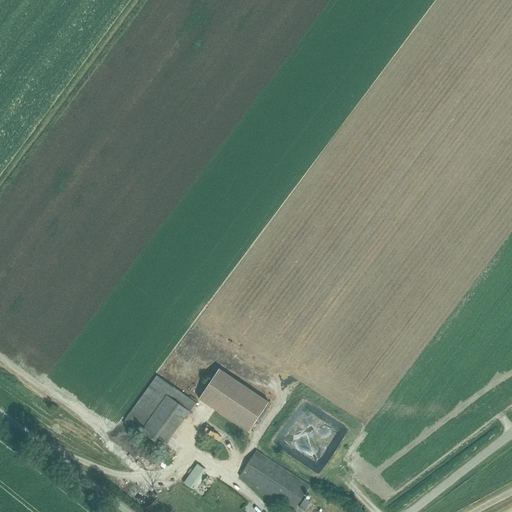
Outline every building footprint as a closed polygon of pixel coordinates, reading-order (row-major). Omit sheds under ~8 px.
[(219,369),(199,399),(249,433),(269,402),(219,369)] [(164,391),(171,382),(154,370),(148,380),(164,391)] [(170,391),(140,424),(159,441),(189,408),(170,391)] [(318,460),(337,425),(323,417),(318,426),(299,416),(288,436),(308,447),(305,453),(318,460)] [(256,451),(239,476),(292,511),(310,486),(256,451)] [(193,459),(180,480),(187,485),(201,464),(193,459)]
